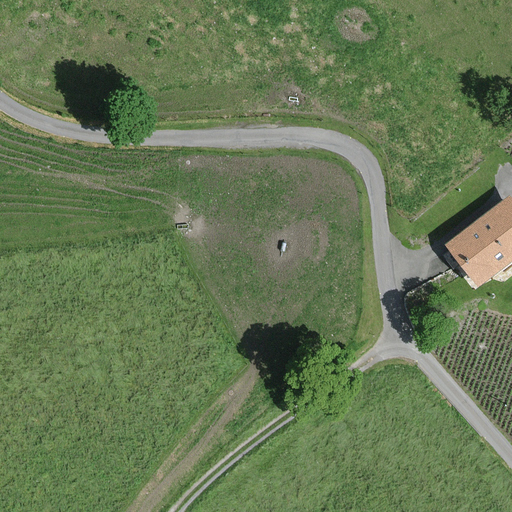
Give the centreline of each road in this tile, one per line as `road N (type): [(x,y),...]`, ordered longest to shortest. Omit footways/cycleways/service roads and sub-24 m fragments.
road 1 (unclassified): [(0,98),(84,130),(312,135),(351,147),(369,167),(387,290),(403,337),(511,453)]
road 2 (track): [(175,511),(257,436),(403,337)]
